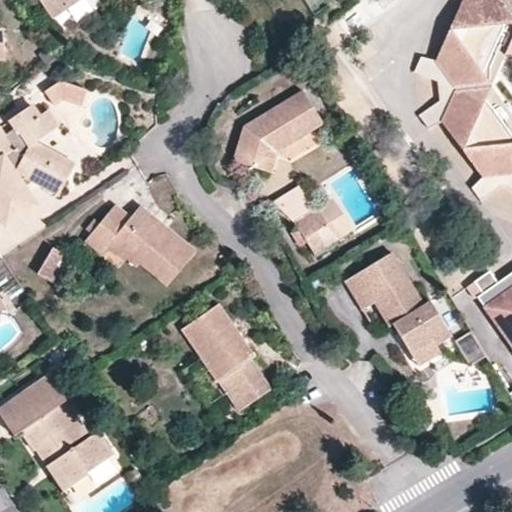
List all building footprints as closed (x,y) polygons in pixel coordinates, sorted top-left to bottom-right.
[(38,0),(45,9),(58,0),(62,0),(69,8),(80,0),(38,0)] [(62,0),(58,0),(45,9),(52,19),(69,8),(62,0)] [(511,0),(463,0),(466,29),(458,44),(434,60),(422,58),(415,70),(437,81),(439,101),(419,115),(429,128),(440,121),(470,134),(478,147),(481,179),(472,188),(481,200),(500,187),(511,191),(511,0)] [(466,29),(463,0),(461,0),(434,60),(458,44),(466,29)] [(60,80),(45,90),(55,104),(64,98),(82,103),(87,88),(60,80)] [(322,124),(302,90),(244,127),(233,156),(236,162),(270,173),(277,152),(322,124)] [(0,221),(1,222),(34,201),(25,188),(21,181),(25,178),(32,183),(58,196),(72,169),(30,146),(37,142),(45,135),(33,118),(40,114),(32,104),(10,120),(15,129),(5,136),(0,129),(0,221)] [(46,109),(40,114),(33,118),(45,135),(59,126),(46,109)] [(470,134),(440,121),(481,179),(478,147),(470,134)] [(30,146),(72,169),(75,163),(37,142),(30,146)] [(21,181),(25,188),(32,183),(25,178),(21,181)] [(317,208),(302,184),(274,202),(294,222),(307,214),(317,208)] [(34,201),(1,222),(6,230),(39,208),(34,201)] [(152,222),(155,218),(140,206),(131,217),(115,205),(85,242),(100,254),(107,246),(137,268),(139,266),(166,286),(195,251),(168,229),(165,233),(152,222)] [(317,208),(307,214),(315,226),(325,221),(317,208)] [(315,226),(307,214),(294,222),(296,227),(305,241),(314,253),(337,238),(325,221),(315,226)] [(168,229),(155,218),(152,222),(165,233),(168,229)] [(305,241),(296,227),(291,230),(301,244),(305,241)] [(53,247),(37,272),(50,280),(66,255),(53,247)] [(432,342),(435,345),(450,335),(429,300),(423,303),(391,253),(344,281),(361,310),(371,303),(387,327),(393,323),(402,336),(399,337),(411,355),(432,342)] [(478,294),(511,343),(511,270),(499,280),(491,268),(475,279),(483,290),(478,294)] [(219,304),(182,330),(217,382),(224,377),(245,406),(270,389),(251,358),(255,355),(219,304)] [(439,352),(435,345),(432,342),(411,355),(417,365),(439,352)] [(470,356),(478,351),(473,343),(465,348),(470,356)] [(482,359),(478,351),(470,356),(475,363),(482,359)] [(36,451),(46,467),(53,462),(70,487),(87,476),(86,473),(112,455),(97,432),(90,437),(80,443),(56,406),(65,400),(70,397),(53,372),(0,409),(0,414),(15,436),(20,432),(34,451),(36,451)] [(90,437),(65,400),(56,406),(80,443),(90,437)] [(53,462),(46,467),(64,492),(70,487),(53,462)]
